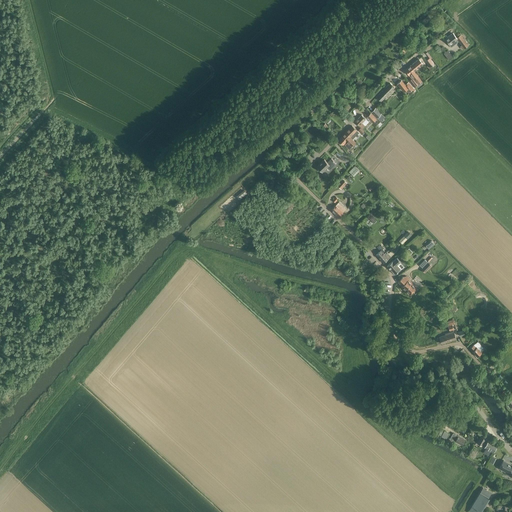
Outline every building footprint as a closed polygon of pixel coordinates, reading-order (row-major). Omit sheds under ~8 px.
[(423,21),(426,24),(432,19),(428,15),(423,21)] [(461,35),(457,38),(453,33),(445,39),(451,47),(459,41),(462,45),(460,46),(463,50),(469,45),(461,35)] [(453,57),(448,50),(444,53),(449,60),(453,57)] [(429,58),(426,61),(429,65),(427,67),(430,71),(433,69),(432,67),(435,65),(430,59),(432,58),(428,52),(426,53),(429,58)] [(423,64),(422,63),(419,59),(410,66),(415,71),(423,64)] [(410,66),(405,70),(408,74),(410,75),(412,78),(413,77),(415,79),(419,84),(423,81),(415,71),(410,66)] [(409,81),(415,87),(416,87),(418,89),(419,88),(420,87),(418,84),(413,78),(409,81)] [(401,80),(398,84),(404,91),(406,89),(409,92),(411,91),(412,92),(415,90),(409,82),(405,85),(401,80)] [(377,97),(381,101),(389,92),(391,94),(395,91),(393,89),(394,87),(390,83),(377,97)] [(372,112),(377,117),(377,118),(380,121),(385,117),(381,113),(376,108),(372,112)] [(367,117),(371,120),(373,122),(376,118),(371,113),(367,117)] [(355,122),(359,125),(363,129),(365,126),(362,122),(366,118),(362,115),(355,122)] [(352,126),(345,133),(356,142),(353,139),(359,132),(356,129),(352,126)] [(345,145),(350,149),(356,142),(345,133),(339,140),(343,144),(346,141),(347,142),(345,145)] [(317,167),(320,170),(322,172),(326,168),(329,170),(336,163),(331,158),(327,162),(324,159),(317,167)] [(355,165),(349,172),(354,177),(360,170),(355,165)] [(341,189),(346,182),(343,179),(337,185),(341,189)] [(243,191),(237,196),(239,200),(245,195),(243,191)] [(335,206),(331,210),(339,217),(342,213),(347,208),(340,201),(335,206)] [(408,231),(404,235),(408,239),(412,235),(408,231)] [(399,241),(402,244),(407,239),(404,236),(399,241)] [(429,249),(434,244),(432,241),(426,246),(429,249)] [(382,250),(376,255),(380,259),(385,255),(384,254),(383,253),(385,252),(383,249),(384,248),(381,245),(380,246),(379,247),(381,249),(382,250)] [(385,255),(380,259),(384,263),(387,260),(391,256),(388,253),(390,252),(391,250),(390,249),(389,250),(384,254),(385,255)] [(387,265),(395,274),(402,267),(399,263),(401,262),(397,257),(393,260),(387,265)] [(425,273),(432,266),(425,259),(419,265),(423,268),(421,270),(425,273)] [(398,282),(403,286),(402,287),(409,295),(416,287),(409,280),(410,279),(407,276),(405,279),(403,277),(398,282)] [(453,319),(447,322),(450,331),(456,329),(453,319)] [(440,337),(440,339),(442,343),(456,339),(454,331),(444,334),(445,336),(440,337)] [(470,348),(477,356),(481,353),(482,354),(486,350),(478,341),(470,348)] [(446,439),(449,433),(444,430),(441,436),(446,439)] [(453,433),(451,437),(450,438),(462,445),(463,444),(465,439),(453,433)] [(477,443),(493,452),(497,445),(481,436),(477,443)] [(511,465),(503,460),(499,468),(508,473),(508,474),(510,475),(509,475),(511,476),(511,465)] [(483,488),(472,506),(469,511),(471,511),(480,511),(481,511),(490,493),(483,488)]
